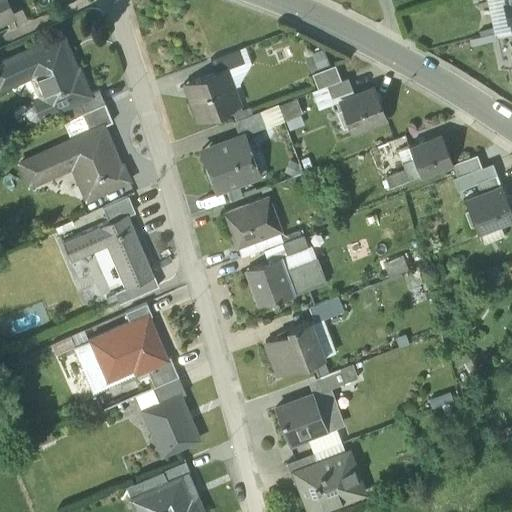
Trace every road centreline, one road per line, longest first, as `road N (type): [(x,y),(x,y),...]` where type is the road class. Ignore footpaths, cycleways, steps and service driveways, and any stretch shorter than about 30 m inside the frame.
road 1 (residential): [(114,0),(252,511)]
road 2 (tertiary): [(511,128),(374,45),(277,0)]
road 3 (track): [(195,278),(0,364)]
